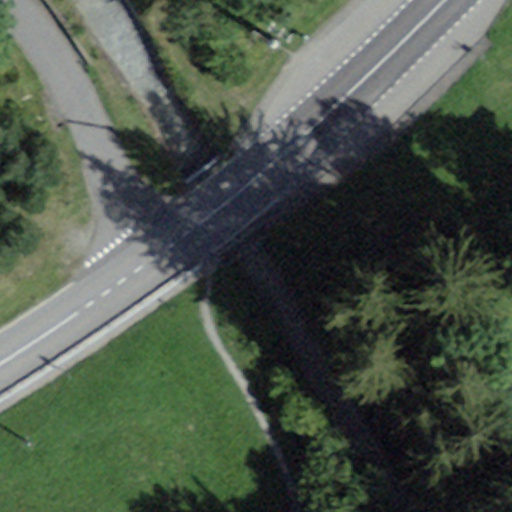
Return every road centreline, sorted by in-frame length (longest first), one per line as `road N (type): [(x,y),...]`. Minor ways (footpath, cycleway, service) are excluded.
road 1 (residential): [(165,250),(13,0)]
road 2 (tertiary): [(446,0),(261,174)]
road 3 (tertiary): [(0,354),(165,250)]
road 4 (tertiary): [(165,250),(261,174)]
